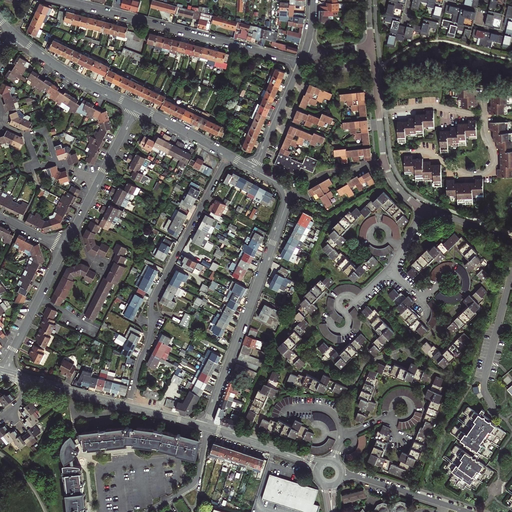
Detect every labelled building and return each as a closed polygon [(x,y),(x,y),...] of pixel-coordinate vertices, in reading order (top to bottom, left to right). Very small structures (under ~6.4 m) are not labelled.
[(123,0),(121,7),(124,8),(138,12),(141,1),(136,0),(123,0)] [(152,0),(150,7),(174,13),(176,6),(170,4),(167,3),(154,0),(152,0)] [(243,0),(247,0),(246,0),(238,0),(237,10),(243,10),(243,0)] [(429,0),(414,0),(413,9),(419,10),(422,1),(429,3),(429,1),(429,0)] [(507,5),(508,0),(492,0),(490,11),(497,12),(499,3),(507,5)] [(405,4),(392,1),(390,1),(387,15),(393,17),(395,8),(404,10),(405,4)] [(429,3),(428,7),(436,9),(434,18),(441,19),(444,5),(429,1),(429,3)] [(41,3),(37,11),(49,16),(52,9),(41,3)] [(289,4),(280,3),(279,16),(288,16),(288,15),(294,16),(304,17),(305,13),(293,12),(294,4),(289,4)] [(459,24),(463,9),(448,5),(446,12),(455,15),(453,22),(459,24)] [(174,13),(199,19),(200,15),(200,12),(198,11),(176,6),(174,13)] [(477,13),(463,9),(459,24),(473,27),(477,13)] [(49,16),(37,11),(34,17),(43,22),(46,23),(49,16)] [(60,22),(64,23),(64,21),(72,23),(75,14),(67,12),(66,12),(62,11),(62,13),(60,20),(60,22)] [(321,11),(321,22),(329,27),(329,19),(334,19),(334,16),(339,16),(339,11),(321,11)] [(486,25),(501,29),(505,14),(497,12),(490,11),(486,25)] [(80,25),(82,15),(75,14),(72,23),(80,25)] [(82,15),(80,25),(87,27),(90,17),(82,15)] [(238,21),(213,15),(212,18),(213,18),(212,23),(221,25),(221,26),(235,30),(236,27),(238,21)] [(294,16),(288,15),(288,16),(287,31),(287,34),(301,38),(301,34),(304,17),(294,16)] [(393,23),(391,32),(398,33),(400,26),(402,19),(393,17),(387,15),(386,20),(393,23)] [(34,17),(31,24),(40,29),(43,22),(34,17)] [(90,17),(87,27),(95,29),(97,19),(90,17)] [(95,29),(103,31),(105,21),(97,19),(95,29)] [(208,21),(205,20),(199,19),(197,26),(206,29),(208,21)] [(432,27),(439,29),(440,23),(425,19),(423,27),(422,33),(422,34),(429,36),(432,27)] [(444,20),(443,25),(450,27),(448,36),(456,38),(458,30),(459,24),(453,22),(444,20)] [(105,21),(103,31),(110,33),(113,23),(105,21)] [(120,25),(113,23),(110,33),(115,34),(114,38),(117,38),(118,35),(120,25)] [(235,30),(233,38),(237,39),(237,37),(246,40),(246,39),(250,25),(245,23),(244,25),(240,24),(239,28),(236,27),(235,30)] [(422,33),(423,27),(409,23),(408,28),(404,27),(402,34),(406,35),(405,38),(412,40),(414,31),(422,33)] [(40,29),(31,24),(27,32),(39,37),(43,30),(40,29)] [(470,42),(473,27),(459,24),(458,30),(465,31),(463,40),(470,42)] [(120,25),(118,35),(127,37),(128,30),(127,30),(128,27),(120,25)] [(250,25),(246,39),(255,41),(255,40),(256,38),(259,27),(250,25)] [(398,33),(391,32),(388,46),(395,48),(397,39),(405,41),(405,38),(406,35),(402,34),(404,27),(400,26),(398,33)] [(256,38),(260,39),(260,37),(265,39),(272,41),(278,42),(281,32),(275,31),(275,32),(259,27),(256,38)] [(486,47),(490,33),(475,29),(473,37),(482,39),(481,46),(486,47)] [(148,43),(155,45),(158,35),(150,33),(148,43)] [(494,41),(502,43),(504,36),(490,33),(486,47),(492,49),(494,41)] [(301,38),(287,34),(285,39),(299,43),(301,38)] [(158,35),(155,45),(154,48),(162,50),(165,37),(158,35)] [(173,39),(165,37),(162,50),(169,51),(173,39)] [(177,54),(180,41),(173,39),(169,51),(169,52),(177,54)] [(57,52),(61,43),(54,40),(50,48),(57,52)] [(177,54),(185,56),(188,43),(180,41),(177,54)] [(278,42),(272,41),(272,44),(282,47),(282,49),(296,52),(298,48),(278,42)] [(64,55),(68,47),(61,43),(57,52),(64,55)] [(188,43),(185,56),(192,58),(195,45),(188,43)] [(203,47),(195,45),(192,58),(200,60),(203,47)] [(71,59),(75,50),(68,47),(64,55),(71,59)] [(203,47),(200,60),(207,62),(211,49),(203,47)] [(219,51),(211,49),(207,62),(212,64),(214,60),(216,60),(219,51)] [(75,50),(71,59),(78,62),(82,53),(75,50)] [(219,51),(216,60),(215,64),(226,67),(227,63),(225,63),(227,54),(226,53),(219,51)] [(89,57),(82,53),(78,62),(85,65),(89,57)] [(17,65),(15,68),(24,74),(28,69),(25,67),(28,62),(19,57),(15,63),(17,65)] [(89,57),(85,65),(93,69),(97,60),(89,57)] [(103,64),(97,60),(93,69),(99,72),(103,64)] [(110,70),(111,67),(103,64),(99,72),(107,75),(110,70)] [(273,67),(270,74),(282,79),(283,75),(285,71),(273,67)] [(11,70),(10,72),(7,77),(15,82),(18,78),(21,80),(24,74),(15,68),(13,71),(11,70)] [(113,82),(117,73),(110,70),(107,75),(106,78),(113,82)] [(37,89),(43,80),(39,78),(41,76),(34,72),(29,80),(33,83),(31,86),(37,89)] [(124,76),(117,73),(113,82),(120,85),(124,76)] [(282,79),(270,74),(267,81),(270,82),(277,85),(279,86),(282,79)] [(131,80),(124,76),(120,85),(127,88),(131,80)] [(131,80),(127,88),(134,92),(139,82),(132,78),(131,80)] [(47,80),(46,82),(43,80),(37,89),(42,93),(44,90),(48,93),(54,85),(47,80)] [(139,81),(139,82),(134,92),(141,95),(145,87),(146,84),(139,81)] [(243,88),(246,89),(247,87),(250,88),(252,83),(247,81),(243,88)] [(279,86),(277,85),(270,82),(267,90),(275,93),(277,90),(279,86)] [(6,100),(13,98),(11,93),(13,88),(4,84),(0,91),(0,93),(3,94),(6,95),(4,96),(6,100)] [(54,85),(48,93),(52,96),(51,99),(56,102),(62,93),(59,91),(60,89),(54,85)] [(311,85),(306,96),(317,101),(322,90),(311,85)] [(145,87),(141,95),(148,99),(152,90),(145,87)] [(261,96),(271,100),(272,101),(274,97),(275,93),(267,90),(264,88),(261,96)] [(476,100),(476,89),(453,90),(454,97),(460,97),(460,108),(479,107),(479,104),(478,100),(476,100)] [(159,93),(152,90),(148,99),(155,102),(159,93)] [(331,100),(332,97),(333,95),(322,90),(317,101),(318,101),(322,103),(325,98),(331,100)] [(365,92),(353,93),(354,106),(366,105),(365,92)] [(62,93),(56,102),(62,106),(63,103),(68,106),(73,97),(67,93),(65,95),(62,93)] [(159,93),(155,102),(162,105),(165,99),(166,97),(159,93)] [(348,106),(351,106),(354,106),(353,93),(340,95),(341,101),(347,101),(348,106)] [(490,115),(508,114),(508,104),(511,103),(511,95),(492,96),(492,101),(492,107),(490,107),(490,115)] [(7,112),(10,111),(17,109),(18,111),(21,110),(18,103),(16,96),(13,98),(6,100),(7,104),(5,104),(7,112)] [(261,96),(258,103),(269,108),(271,104),(272,101),(271,100),(261,96)] [(317,101),(306,96),(305,96),(300,107),(306,109),(309,104),(315,106),(318,101),(317,101)] [(80,102),(73,97),(68,106),(72,109),(70,111),(76,115),(77,112),(81,106),(78,104),(80,102)] [(161,107),(168,111),(172,103),(165,99),(162,105),(161,107)] [(77,112),(93,120),(94,117),(97,110),(94,108),(95,106),(85,101),(81,106),(77,112)] [(172,103),(168,111),(175,114),(179,106),(172,103)] [(269,108),(258,103),(255,110),(264,115),(266,115),(268,111),(269,108)] [(368,117),(366,105),(354,106),(351,106),(352,112),(359,111),(360,117),(368,117)] [(183,118),(187,109),(179,106),(175,114),(183,118)] [(187,109),(183,118),(190,121),(194,113),(187,109)] [(18,111),(18,112),(11,115),(13,118),(14,118),(14,119),(13,121),(11,125),(20,129),(26,117),(25,116),(22,114),(21,110),(18,111)] [(100,124),(110,121),(108,112),(103,114),(102,113),(97,110),(94,117),(99,120),(100,124)] [(266,115),(264,115),(255,110),(252,117),(255,119),(263,122),(266,115)] [(305,127),(305,125),(310,116),(309,116),(299,111),(294,122),(305,127)] [(424,129),(435,129),(435,111),(427,112),(427,114),(423,115),(416,115),(417,118),(414,118),(409,118),(409,122),(398,122),(399,144),(406,143),(406,137),(425,136),(424,129)] [(196,124),(200,116),(194,113),(190,121),(196,124)] [(313,123),(319,125),(321,119),(310,114),(309,116),(310,116),(305,125),(311,128),(313,123)] [(332,125),(333,120),(334,119),(323,114),(321,119),(319,125),(324,127),(326,123),(332,125)] [(26,117),(20,129),(24,131),(25,133),(32,131),(32,129),(31,128),(33,123),(29,121),(31,117),(28,116),(26,117)] [(200,116),(196,124),(204,128),(208,119),(200,116)] [(215,123),(208,119),(204,128),(211,131),(215,123)] [(263,122),(255,119),(252,126),(258,129),(260,130),(262,126),(263,122)] [(368,120),(356,122),(357,134),(369,133),(368,120)] [(467,139),(478,139),(477,120),(469,121),(470,124),(464,124),(459,124),(459,127),(454,128),(452,128),(452,131),(441,132),(441,153),(449,153),(449,146),(467,146),(467,139)] [(99,134),(106,137),(108,132),(108,131),(113,130),(110,121),(100,124),(102,129),(99,134)] [(357,134),(356,122),(344,123),(345,130),(350,129),(351,135),(355,134),(357,134)] [(225,128),(215,123),(211,131),(221,136),(225,128)] [(509,123),(491,124),(491,132),(494,132),(494,135),(495,142),(497,141),(498,149),(501,149),(501,155),(501,166),(502,170),(499,170),(499,177),(511,177),(511,133),(510,134),(509,123)] [(260,130),(258,129),(252,126),(249,125),(246,132),(248,133),(257,137),(260,130)] [(287,137),(298,142),(303,131),(292,126),(287,137)] [(8,143),(12,145),(17,136),(8,131),(6,135),(7,135),(6,137),(5,138),(4,136),(1,138),(3,145),(8,143)] [(310,145),(314,136),(303,131),(298,142),(297,144),(302,146),(304,143),(310,145)] [(103,148),(106,144),(107,141),(105,140),(106,137),(99,134),(96,132),(93,138),(88,135),(89,141),(91,142),(101,147),(103,148)] [(248,133),(245,141),(252,144),(254,144),(256,140),(257,137),(248,133)] [(363,145),(371,145),(369,133),(357,134),(355,134),(355,140),(363,140),(363,145)] [(323,144),(325,139),(326,138),(315,134),(314,136),(310,145),(315,147),(317,141),(323,144)] [(160,138),(155,147),(162,151),(169,137),(166,135),(163,140),(160,138)] [(21,138),(17,136),(12,145),(20,149),(23,144),(23,145),(26,144),(23,137),(21,138)] [(155,147),(160,138),(156,136),(154,141),(146,137),(141,146),(152,152),(153,150),(155,147)] [(169,137),(162,151),(160,154),(167,157),(168,154),(173,145),(170,143),(172,139),(169,137)] [(296,147),(297,144),(298,142),(287,137),(280,152),(289,156),(291,152),(289,150),(291,145),(296,147)] [(252,144),(245,141),(242,148),(251,151),(254,144),(252,144)] [(98,159),(100,154),(101,152),(99,150),(101,147),(91,142),(86,152),(89,153),(89,154),(91,156),(98,159)] [(168,154),(175,158),(183,144),(180,142),(177,147),(173,145),(168,154)] [(183,144),(175,158),(181,161),(186,152),(184,151),(186,146),(183,144)] [(65,160),(67,161),(70,154),(72,150),(68,148),(64,149),(62,146),(56,148),(60,161),(65,160)] [(371,148),(359,150),(360,162),(372,161),(371,148)] [(190,154),(186,152),(181,161),(179,166),(186,169),(196,151),(193,149),(190,154)] [(349,163),(348,158),(347,151),(347,149),(335,151),(335,158),(341,157),(342,164),(349,163)] [(360,162),(359,150),(347,151),(348,158),(353,157),(354,163),(360,162)] [(289,156),(280,152),(275,165),(287,170),(292,159),(292,158),(289,156)] [(72,155),(70,154),(67,161),(69,162),(70,166),(80,163),(77,155),(72,156),(72,155)] [(129,160),(143,167),(147,160),(138,155),(136,159),(131,156),(129,160)] [(314,173),(319,161),(314,159),(307,156),(303,164),(302,168),(302,169),(314,173)] [(424,159),(423,159),(416,160),(413,160),(413,156),(405,157),(406,175),(416,175),(417,181),(435,181),(435,186),(442,186),(442,166),(435,166),(431,166),(431,162),(424,163),(424,159)] [(189,165),(195,168),(197,163),(198,162),(192,159),(189,165)] [(302,168),(303,164),(292,159),(287,170),(286,172),(298,176),(302,169),(302,168)] [(140,174),(143,167),(129,160),(127,163),(132,166),(131,169),(140,174)] [(58,167),(47,170),(50,179),(55,177),(55,178),(57,179),(61,172),(59,171),(58,167)] [(140,174),(131,169),(129,172),(134,174),(131,178),(143,185),(145,182),(150,180),(150,179),(140,174)] [(61,172),(57,179),(58,180),(60,180),(62,185),(65,183),(66,186),(70,185),(69,182),(70,182),(67,172),(63,173),(61,172)] [(359,178),(365,189),(376,183),(370,172),(359,178)] [(236,187),(241,178),(234,175),(233,177),(230,175),(225,184),(228,186),(230,183),(236,187)] [(360,192),(365,189),(359,178),(358,177),(348,182),(349,184),(351,188),(356,185),(360,192)] [(236,187),(243,190),(248,182),(241,178),(236,187)] [(330,179),(320,185),(326,195),(330,192),(328,188),(333,184),(330,179)] [(484,198),(484,180),(476,180),(476,183),(472,183),(459,183),(455,183),(455,181),(448,181),(448,199),(459,199),(459,205),(474,205),(474,198),(484,198)] [(248,182),(243,190),(250,194),(254,186),(248,182)] [(122,186),(120,189),(132,195),(137,198),(140,190),(128,184),(126,188),(122,186)] [(355,195),(351,188),(349,184),(338,190),(342,196),(347,194),(349,198),(355,195)] [(315,201),(321,198),(326,195),(320,185),(314,188),(309,191),(315,201)] [(261,189),(254,186),(250,194),(248,197),(255,201),(261,189)] [(47,191),(41,188),(37,197),(43,199),(47,191)] [(112,193),(129,202),(132,195),(120,189),(118,192),(113,190),(112,193)] [(193,189),(189,195),(197,199),(201,193),(198,192),(193,189)] [(261,204),(267,192),(261,189),(255,201),(261,204)] [(274,196),(267,192),(261,204),(267,208),(268,206),(272,208),(276,200),(273,198),(274,196)] [(335,197),(333,193),(332,192),(330,192),(326,195),(321,198),(327,208),(333,205),(330,200),(335,197)] [(71,195),(69,193),(67,198),(64,197),(62,199),(61,202),(64,204),(70,207),(72,204),(74,205),(78,198),(71,195)] [(130,202),(129,202),(112,193),(110,196),(115,199),(113,202),(126,209),(130,202)] [(403,227),(409,222),(404,216),(405,215),(384,193),(373,203),(372,202),(361,212),(357,209),(351,214),(350,213),(333,229),(335,230),(330,236),(332,238),(326,243),(328,245),(323,250),(356,283),(366,272),(368,273),(378,263),(373,257),(368,262),(366,260),(357,269),(354,266),(351,263),(347,259),(341,253),(340,255),(337,253),(334,250),(337,247),(339,245),(341,247),(347,241),(341,236),(347,230),(350,227),(355,223),(358,220),(363,215),(367,218),(372,213),(374,215),(378,211),(383,206),(386,210),(391,214),(394,218),(400,224),(403,227)] [(191,210),(197,199),(189,195),(185,202),(183,201),(180,208),(182,209),(188,212),(189,209),(191,210)] [(13,212),(17,203),(13,201),(14,198),(11,197),(8,196),(7,198),(4,205),(7,207),(6,209),(13,212)] [(213,207),(210,212),(212,213),(223,219),(229,208),(226,206),(224,205),(217,201),(214,207),(213,207)] [(20,216),(21,214),(25,215),(29,205),(23,202),(22,205),(17,203),(13,212),(20,216)] [(70,207),(64,204),(61,208),(58,207),(56,213),(58,214),(65,218),(67,214),(69,215),(73,208),(70,207)] [(102,210),(120,220),(124,213),(111,206),(109,210),(104,207),(102,210)] [(182,227),(190,213),(188,212),(182,209),(179,215),(174,213),(170,221),(182,227)] [(254,209),(249,218),(252,220),(255,216),(257,211),(254,209)] [(106,216),(104,220),(113,224),(117,226),(120,220),(102,210),(101,214),(106,216)] [(204,223),(212,227),(217,230),(223,219),(212,213),(210,218),(207,216),(204,223)] [(305,213),(299,224),(311,230),(314,224),(311,222),(313,217),(305,213)] [(38,226),(42,220),(43,217),(37,214),(36,217),(31,214),(27,223),(31,226),(33,224),(38,226)] [(63,222),(65,218),(58,214),(56,219),(51,221),(54,230),(63,228),(61,223),(63,222)] [(394,237),(394,239),(401,241),(401,237),(401,234),(400,230),(398,226),(396,223),(393,220),(389,218),(385,217),(384,216),(383,223),(385,224),(388,225),(391,229),(392,230),(394,234),(394,237)] [(372,226),(376,224),(377,224),(375,217),(372,219),(369,220),(366,222),(363,226),(361,229),(360,233),(360,237),(361,241),(367,240),(367,236),(367,234),(369,230),(372,226)] [(46,222),(42,220),(38,226),(42,229),(44,228),(45,233),(54,230),(51,221),(46,222)] [(113,224),(104,220),(102,223),(97,220),(95,224),(102,227),(109,231),(113,224)] [(179,234),(182,227),(170,221),(166,228),(171,231),(171,230),(179,234)] [(91,253),(97,256),(98,253),(100,254),(106,258),(111,248),(103,244),(101,247),(97,245),(95,239),(97,235),(98,236),(102,227),(95,224),(92,223),(89,229),(85,236),(87,240),(85,240),(86,244),(88,250),(90,249),(91,253)] [(200,230),(208,234),(212,227),(204,223),(200,230)] [(311,230),(299,224),(295,230),(307,237),(311,230)] [(12,232),(5,228),(1,238),(5,240),(4,243),(10,245),(14,236),(11,234),(12,232)] [(256,228),(250,239),(262,245),(267,234),(256,228)] [(197,236),(205,240),(208,234),(200,230),(197,236)] [(304,244),(307,237),(295,230),(292,237),(304,244)] [(435,258),(436,260),(440,264),(446,258),(444,256),(449,252),(455,246),(460,251),(463,254),(468,259),(471,261),(465,267),(468,269),(471,272),(472,270),(475,273),(483,281),(489,275),(484,270),(485,268),(480,263),(482,261),(477,256),(478,254),(462,238),(460,239),(455,234),(444,245),(442,244),(437,249),(435,247),(430,252),(428,251),(412,267),(413,268),(408,274),(414,279),(416,277),(422,271),(426,267),(430,263),(434,260),(435,258)] [(25,253),(29,243),(26,241),(27,239),(20,235),(14,247),(25,253)] [(193,243),(205,249),(208,242),(205,240),(197,236),(193,243)] [(288,243),(300,250),(304,244),(292,237),(288,243)] [(245,244),(258,251),(262,245),(250,239),(248,238),(245,244)] [(160,250),(160,251),(168,255),(173,244),(165,240),(160,250)] [(42,254),(39,245),(35,247),(34,245),(29,243),(25,253),(28,254),(29,258),(32,257),(42,254)] [(288,243),(284,250),(296,256),(300,250),(288,243)] [(244,252),(255,258),(258,251),(245,244),(241,251),(244,252)] [(87,314),(86,317),(96,322),(115,284),(118,286),(127,268),(124,267),(128,259),(125,258),(128,250),(119,245),(116,250),(115,253),(118,254),(115,259),(114,262),(116,263),(112,272),(107,280),(105,279),(103,284),(98,292),(95,299),(91,307),(87,314)] [(370,246),(365,251),(366,252),(368,253),(372,256),(377,257),(381,257),(384,257),(388,256),(391,254),(395,252),(390,246),(387,248),(385,249),(383,250),(380,250),(378,250),(375,249),(373,248),(370,246)] [(164,261),(168,255),(160,251),(160,250),(157,249),(153,256),(164,261)] [(300,273),(303,275),(309,263),(304,260),(296,256),(284,250),(281,257),(295,265),(298,260),(304,264),(300,273)] [(240,259),(251,265),(255,258),(244,252),(240,259)] [(31,266),(38,270),(40,265),(40,264),(45,262),(42,254),(32,257),(34,261),(31,266)] [(154,265),(140,257),(138,261),(149,267),(152,269),(154,265)] [(183,267),(183,268),(194,274),(196,269),(201,272),(204,267),(186,257),(184,263),(185,264),(183,267)] [(247,271),(251,265),(240,259),(238,258),(234,264),(247,271)] [(219,266),(213,263),(210,270),(213,271),(216,273),(219,266)] [(244,278),(247,271),(234,264),(232,263),(229,269),(244,278)] [(450,271),(452,271),(453,264),(450,263),(445,264),(441,266),(438,267),(435,270),(432,273),(431,277),(430,281),(437,282),(437,279),(438,277),(441,274),(442,273),(446,271),(450,271)] [(66,273),(65,276),(60,286),(57,293),(54,297),(52,301),(62,306),(66,298),(68,298),(77,281),(75,281),(76,279),(84,276),(86,277),(84,281),(93,285),(98,275),(91,272),(89,271),(91,268),(85,265),(82,266),(81,264),(70,268),(71,269),(68,270),(66,273)] [(28,272),(26,277),(33,280),(35,281),(39,274),(37,272),(38,270),(31,266),(28,265),(25,271),(28,272)] [(462,286),(461,290),(467,294),(469,290),(470,286),(470,283),(469,279),(468,276),(466,272),(464,269),(460,267),(459,266),(456,272),(457,273),(460,275),(461,277),(462,279),(463,284),(462,286)] [(143,277),(145,278),(153,282),(159,272),(152,269),(149,267),(143,277)] [(287,275),(290,271),(282,267),(280,272),(287,275)] [(132,271),(129,279),(133,281),(135,276),(135,277),(137,274),(132,271)] [(213,271),(209,280),(214,282),(218,274),(216,273),(213,271)] [(285,279),(287,275),(280,272),(279,271),(274,281),(286,288),(288,284),(287,283),(288,280),(285,279)] [(175,278),(183,282),(186,284),(190,278),(179,272),(175,278)] [(30,291),(32,286),(33,284),(31,283),(33,280),(26,277),(23,275),(20,281),(20,280),(18,285),(21,287),(18,293),(20,293),(26,297),(29,291),(30,291)] [(148,293),(153,282),(145,278),(143,277),(142,277),(137,287),(140,289),(146,292),(148,293)] [(318,309),(313,305),(313,304),(317,300),(323,294),(328,288),(334,283),(328,277),(323,282),(321,281),(305,297),(307,299),(301,304),(303,306),(298,311),(299,313),(294,318),(300,324),(293,331),(295,333),(279,349),(289,359),(287,361),(293,366),(295,365),(300,370),(306,364),(301,359),(296,355),(291,350),(296,346),(300,342),(302,340),(300,338),(306,333),(304,331),(307,328),(309,326),(304,320),(310,313),(312,315),(315,312),(318,309)] [(183,282),(175,278),(171,285),(179,289),(183,282)] [(286,288),(274,281),(270,288),(278,292),(280,290),(285,293),(287,289),(286,288)] [(232,293),(243,298),(248,290),(237,284),(232,293)] [(179,289),(171,285),(168,291),(176,295),(179,297),(183,291),(179,289)] [(355,294),(358,296),(363,291),(358,288),(356,287),(351,286),(347,285),(343,286),(340,287),(336,289),(333,291),(339,297),(342,294),(345,293),(349,292),(353,293),(355,294)] [(488,293),(483,288),(478,293),(472,298),(470,296),(466,300),(464,302),(470,307),(464,312),(460,317),(457,320),(451,325),(448,328),(454,334),(459,329),(461,331),(477,314),(476,313),(481,307),(479,306),(484,300),(483,299),(488,293)] [(417,331),(423,337),(428,331),(422,325),(418,321),(420,319),(417,316),(413,312),(409,308),(414,303),(411,300),(409,297),(407,299),(404,296),(402,294),(400,296),(398,294),(394,290),(389,296),(399,307),(398,308),(403,314),(401,315),(412,326),(410,328),(415,333),(417,331)] [(176,295),(168,291),(164,298),(161,303),(174,309),(177,304),(172,302),(176,295)] [(133,302),(131,301),(129,305),(139,310),(146,297),(138,292),(136,296),(133,302)] [(231,292),(227,299),(240,305),(243,298),(232,293),(231,292)] [(20,293),(15,303),(22,304),(24,303),(27,297),(26,297),(20,293)] [(442,295),(440,293),(435,298),(437,300),(440,302),(444,304),(448,305),(452,304),(456,303),(460,302),(463,299),(464,298),(459,293),(457,295),(455,296),(453,297),(450,297),(447,297),(445,297),(442,295)] [(226,306),(236,311),(240,305),(227,299),(226,298),(224,301),(228,303),(226,306)] [(335,303),(336,301),(329,298),(328,302),(327,306),(328,309),(328,313),(330,317),(332,319),(334,321),(337,323),(339,325),(341,325),(343,318),(339,316),(337,314),(336,312),(335,309),(335,307),(335,303)] [(428,324),(433,329),(434,328),(437,325),(438,323),(439,319),(440,315),(439,311),(438,307),(436,303),(433,300),(428,305),(430,307),(431,309),(432,312),(432,315),(432,317),(431,319),(430,321),(428,324)] [(133,321),(139,310),(129,305),(123,316),(133,321)] [(46,314),(47,315),(55,320),(60,311),(50,306),(48,310),(46,314)] [(236,311),(226,306),(222,313),(225,314),(233,318),(236,311)] [(266,306),(262,312),(274,318),(277,312),(266,306)] [(373,323),(371,325),(373,327),(378,332),(381,335),(379,338),(375,342),(373,344),(374,347),(373,348),(369,351),(375,357),(386,346),(384,344),(395,334),(379,318),(381,316),(375,311),(373,312),(368,307),(362,313),(368,319),(373,323)] [(353,329),(352,331),(358,335),(359,332),(361,328),(361,324),(361,321),(360,317),(359,315),(358,312),(355,309),(350,313),(353,317),(354,319),(354,323),(354,325),(354,327),(353,329)] [(274,318),(262,312),(259,319),(270,325),(274,318)] [(219,315),(217,318),(229,325),(233,318),(225,314),(223,317),(219,315)] [(56,324),(58,321),(55,320),(47,315),(42,326),(45,327),(44,329),(54,334),(58,325),(56,324)] [(188,315),(182,327),(188,331),(195,318),(188,315)] [(229,325),(217,318),(216,318),(213,325),(214,325),(226,331),(229,325)] [(222,338),(226,331),(214,325),(210,332),(222,338)] [(327,325),(320,325),(320,327),(321,331),(323,335),(325,337),(328,340),(330,341),(333,343),(335,343),(340,344),(342,344),(341,337),(339,337),(336,336),(332,334),(329,330),(327,327),(327,325)] [(39,342),(49,347),(54,338),(52,337),(53,335),(42,329),(37,339),(40,340),(39,342)] [(129,341),(137,345),(141,339),(140,338),(142,334),(132,329),(130,333),(133,334),(129,341)] [(249,337),(255,340),(258,332),(251,329),(249,337)] [(129,341),(117,334),(116,337),(118,338),(118,340),(127,345),(122,355),(128,358),(130,359),(137,345),(129,341)] [(470,340),(464,334),(460,339),(453,345),(449,350),(444,355),(439,350),(435,347),(433,348),(429,345),(427,343),(422,349),(433,359),(434,358),(445,369),(466,347),(465,345),(470,340)] [(362,346),(367,341),(361,335),(357,339),(351,345),(346,350),(340,355),(336,351),(331,347),(329,349),(327,346),(324,344),(318,349),(329,360),(331,358),(342,369),(363,348),(362,346)] [(165,336),(162,342),(169,346),(173,340),(165,336)] [(247,337),(244,346),(252,349),(256,350),(258,346),(261,347),(263,343),(255,340),(249,337),(247,337)] [(158,349),(169,355),(173,348),(169,346),(162,342),(158,349)] [(47,351),(35,345),(34,348),(30,355),(33,356),(32,358),(43,364),(48,355),(46,354),(47,351)] [(250,357),(252,349),(244,346),(241,354),(250,357)] [(158,349),(154,356),(165,362),(169,355),(158,349)] [(210,360),(218,364),(222,358),(214,354),(210,360)] [(250,357),(241,354),(238,361),(243,362),(261,369),(264,362),(250,357)] [(172,371),(177,373),(179,369),(174,367),(165,362),(154,356),(148,367),(156,371),(160,364),(172,370),(172,371)] [(207,358),(203,365),(215,371),(218,364),(210,360),(207,358)] [(75,365),(65,360),(60,370),(62,371),(60,374),(71,379),(77,369),(74,367),(75,365)] [(422,380),(429,383),(432,376),(418,370),(419,367),(411,364),(408,371),(394,366),(393,368),(386,365),(386,367),(379,365),(376,372),(371,370),(359,398),(361,399),(359,406),(361,407),(355,421),(363,424),(366,417),(368,418),(371,411),(373,412),(376,405),(369,402),(378,381),(376,380),(379,373),(390,378),(391,376),(405,381),(406,379),(413,382),(414,379),(421,382),(422,380)] [(215,371),(203,365),(200,371),(211,377),(215,371)] [(236,373),(253,380),(255,374),(236,366),(234,372),(236,373)] [(90,387),(92,378),(94,373),(85,371),(79,382),(83,384),(83,385),(90,387)] [(207,385),(211,377),(200,371),(196,379),(207,385)] [(104,390),(108,376),(108,375),(101,373),(99,380),(97,388),(104,390)] [(259,416),(262,411),(268,396),(275,399),(279,392),(276,391),(279,384),(277,383),(280,376),(273,373),(267,386),(264,385),(261,392),(259,391),(247,419),(254,422),(257,416),(259,416)] [(341,392),(346,394),(348,389),(330,381),(331,379),(324,376),(320,382),(307,377),(306,379),(299,376),(298,378),(291,375),(288,382),(302,388),(303,386),(317,392),(318,390),(324,393),(325,391),(332,394),(333,392),(340,395),(341,392)] [(116,378),(108,376),(104,390),(112,392),(114,384),(116,378)] [(173,383),(179,386),(183,379),(178,377),(177,376),(173,383)] [(409,456),(408,456),(402,453),(399,460),(401,461),(399,468),(392,465),(393,463),(382,458),(387,445),(385,444),(391,430),(383,427),(380,433),(378,432),(375,440),(377,441),(369,462),(383,468),(382,470),(403,479),(407,472),(409,473),(412,466),(414,467),(417,460),(419,461),(428,440),(426,439),(429,432),(431,432),(442,404),(440,403),(443,396),(441,395),(443,388),(441,387),(443,380),(436,377),(431,391),(428,390),(425,398),(432,400),(424,422),(426,422),(423,429),(421,428),(409,456)] [(90,387),(97,388),(99,380),(92,378),(90,387)] [(193,384),(204,390),(207,385),(196,379),(193,384)] [(123,380),(121,385),(119,394),(126,396),(129,382),(123,380)] [(226,391),(236,395),(241,397),(244,388),(229,383),(226,391)] [(119,394),(121,385),(114,384),(112,392),(119,394)] [(192,392),(201,397),(204,390),(193,384),(189,391),(192,392)] [(422,404),(421,401),(421,400),(418,396),(416,394),(411,391),(407,390),(403,389),(400,390),(396,391),(392,392),(390,394),(388,396),(386,398),(384,402),(383,405),(383,409),(383,412),(390,411),(390,409),(390,406),(391,404),(392,402),(394,401),(395,399),(397,398),(399,397),(402,397),(405,397),(407,397),(410,399),(413,401),(414,403),(415,405),(416,408),(423,408),(422,404)] [(234,401),(236,395),(226,391),(223,399),(230,401),(239,405),(239,403),(234,401)] [(0,400),(5,407),(16,399),(13,396),(11,393),(7,397),(5,394),(2,396),(0,392),(0,400)] [(201,397),(192,392),(189,398),(190,398),(186,406),(184,406),(179,403),(177,410),(180,411),(183,415),(186,416),(193,413),(201,397)] [(291,405),(293,405),(293,399),(293,398),(290,398),(286,398),(283,400),(280,401),(278,403),(276,406),(274,410),(273,414),(272,418),(279,418),(280,415),(281,413),(283,409),(285,408),(288,406),(291,405)] [(226,411),(230,401),(223,399),(220,409),(226,411)] [(29,448),(33,445),(37,442),(34,438),(41,433),(35,425),(38,422),(37,420),(39,418),(35,412),(37,411),(31,403),(28,405),(24,407),(26,410),(22,413),(27,421),(26,422),(23,424),(29,432),(27,434),(22,438),(20,436),(16,430),(13,432),(12,433),(5,425),(3,427),(1,428),(0,426),(0,439),(4,437),(10,444),(14,441),(20,449),(26,444),(29,448)] [(471,457),(456,447),(452,454),(456,456),(447,469),(450,471),(448,475),(453,478),(451,481),(464,490),(466,487),(471,491),(473,487),(477,489),(482,482),(486,477),(489,479),(494,473),(480,463),(484,457),(488,460),(493,453),(489,450),(494,443),(498,438),(502,441),(506,434),(489,422),(482,418),(484,416),(486,413),(482,410),(479,415),(469,408),(464,415),(468,417),(459,430),(455,428),(451,434),(468,446),(477,452),(473,458),(471,457)] [(216,424),(221,426),(223,418),(226,411),(220,409),(215,422),(216,424)] [(230,419),(238,421),(241,415),(233,411),(230,419)] [(400,423),(398,430),(399,430),(402,430),(405,430),(409,429),(413,428),(417,424),(419,422),(421,420),(422,418),(423,415),(416,413),(415,415),(414,417),(412,419),(410,421),(408,422),(405,423),(402,423),(400,423)] [(330,432),(337,431),(336,430),(335,426),(334,424),(332,420),(329,418),(325,416),(321,414),(317,414),(313,414),(314,421),(318,421),(320,421),(324,423),(326,425),(328,427),(329,429),(330,432)] [(229,421),(223,418),(221,426),(227,428),(229,421)] [(234,430),(237,422),(230,420),(229,421),(227,428),(234,430)] [(297,437),(311,443),(313,438),(314,436),(308,432),(309,430),(302,427),(303,425),(295,422),(293,428),(279,422),(278,424),(271,421),(270,424),(263,421),(260,428),(274,434),(275,432),(288,438),(290,436),(296,439),(297,437)] [(153,448),(154,446),(160,447),(159,449),(178,453),(178,455),(182,456),(197,459),(202,439),(201,439),(188,436),(182,435),(181,435),(180,434),(179,434),(178,434),(177,434),(164,431),(164,432),(160,431),(156,430),(137,427),(137,429),(133,429),(133,428),(131,428),(130,429),(130,428),(128,427),(126,427),(118,428),(107,429),(108,431),(101,431),(101,430),(82,432),(82,433),(79,434),(79,436),(81,440),(83,442),(85,449),(89,449),(89,450),(103,448),(103,446),(107,445),(109,445),(109,448),(128,446),(128,443),(127,443),(127,441),(130,441),(133,441),(136,441),(136,443),(135,443),(134,444),(135,445),(153,448)] [(347,456),(348,463),(350,463),(354,461),(358,459),(361,456),(363,452),(365,448),(365,444),(365,440),(364,436),(358,439),(359,442),(359,446),(358,449),(356,452),(352,455),(350,456),(347,456)] [(74,456),(75,455),(75,454),(78,455),(80,454),(80,453),(80,452),(79,451),(76,450),(75,449),(77,448),(76,447),(75,445),(71,439),(67,443),(65,447),(64,450),(63,453),(64,455),(65,459),(66,463),(71,460),(74,458),(74,456)] [(309,453),(313,454),(315,455),(319,455),(324,454),(328,452),(331,449),(334,446),(336,442),(329,440),(327,444),(325,445),(322,447),(320,448),(317,448),(314,448),(312,447),(309,453)] [(210,455),(218,457),(222,445),(214,442),(210,455)] [(228,447),(222,445),(218,457),(224,460),(228,447)] [(477,452),(468,446),(467,447),(474,452),(471,457),(473,458),(477,452)] [(228,447),(224,460),(232,462),(236,450),(228,447)] [(243,452),(236,450),(232,462),(239,464),(243,452)] [(246,467),(250,454),(243,452),(239,464),(246,467)] [(258,457),(250,454),(246,467),(253,469),(258,457)] [(258,457),(253,469),(261,471),(265,459),(258,457)] [(71,511),(70,511),(83,511),(84,511),(85,511),(85,510),(85,509),(85,508),(83,508),(86,507),(86,503),(84,486),(85,485),(85,484),(85,483),(84,482),(82,469),(81,469),(81,468),(75,467),(71,467),(64,467),(64,472),(63,472),(64,480),(65,480),(69,511),(71,511)] [(317,511),(320,506),(314,504),(319,489),(270,474),(263,499),(304,511),(224,511),(214,509),(213,511),(317,511)] [(344,503),(355,500),(366,497),(364,489),(342,494),(344,503)] [(410,511),(410,507),(406,503),(401,501),(395,503),(388,504),(383,503),(377,505),(375,510),(379,511),(378,511),(410,511)]
